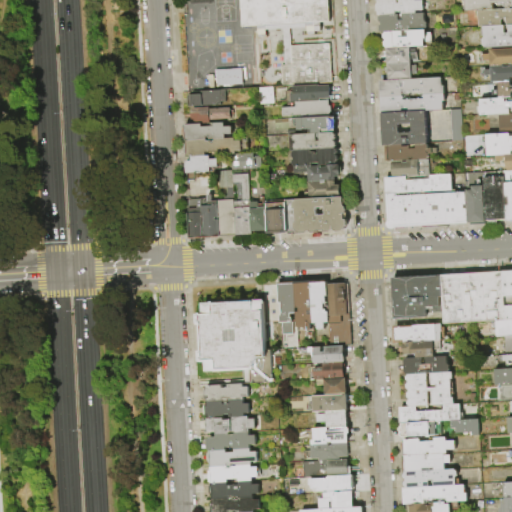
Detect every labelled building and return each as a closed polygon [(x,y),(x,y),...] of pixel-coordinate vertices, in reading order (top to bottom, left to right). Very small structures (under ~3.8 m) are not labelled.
[(327,0),(329,22),(320,23),(321,31),(315,32),(315,36),(307,36),(306,28),(290,29),(291,46),(283,47),(282,29),(266,30),(266,38),(258,38),(258,27),(242,28),(239,0),(327,0)] [(397,0),(397,4),(399,4),(399,0),(423,0),(423,3),(427,3),(428,9),(424,9),(424,10),(416,11),(416,14),(403,14),(402,14),(402,12),(395,12),(395,15),(380,16),(378,16),(378,12),(377,10),(376,5),(378,3),(377,0),(397,0)] [(479,11),(467,12),(467,10),(465,8),(465,5),(466,4),(466,3),(464,0),(511,0),(511,7),(510,7),(511,9),(505,9),(505,3),(493,3),(493,10),(489,10),(489,8),(484,8),(485,10),(479,11)] [(483,27),(480,27),(479,18),(476,18),(476,12),(479,12),(479,11),(485,10),(489,10),(493,10),(505,9),(511,9),(511,24),(508,25),(507,25),(507,19),(502,20),(502,26),(483,27)] [(395,15),(398,15),(398,20),(403,20),(403,14),(416,14),(424,13),(424,21),(426,23),(427,27),(425,30),(409,31),(402,31),(385,32),(382,32),(380,31),(380,26),(382,25),(381,23),(380,22),(379,17),(380,17),(380,16),(395,15)] [(511,46),(485,48),(485,47),(482,45),(482,40),(484,37),(484,36),(481,36),(481,30),(483,30),(483,27),(502,26),(504,26),(505,34),(508,33),(508,25),(511,24),(511,46)] [(425,30),(425,33),(431,33),(432,43),(424,43),(424,46),(409,47),(387,48),(386,48),(384,46),(384,42),(386,40),(383,37),(383,35),(385,32),(402,31),(403,38),(409,37),(409,31),(425,30)] [(329,44),(291,46),(283,47),(285,65),(281,66),(282,86),(331,83),(329,44)] [(387,48),(409,47),(410,49),(415,49),(416,59),(410,59),(410,63),(388,64),(387,48)] [(491,66),(490,60),(484,61),(483,54),(490,54),(490,50),(511,48),(511,64),(511,65),(510,63),(504,64),(502,66),(491,66)] [(388,64),(410,63),(411,66),(416,65),(417,74),(411,75),(412,79),(388,80),(388,64)] [(498,82),(492,82),(491,76),(485,76),(484,70),(491,69),(491,66),(502,66),(503,65),(504,67),(510,67),(511,65),(511,64),(511,78),(511,81),(498,82)] [(240,69),(214,71),(215,86),(241,85),(240,69)] [(379,81),(441,78),(442,86),(444,85),(444,93),(424,95),(424,91),(402,92),(402,96),(381,97),(380,97),(379,81)] [(511,98),(505,98),(499,98),(499,95),(493,95),(493,90),(499,89),(498,82),(511,81),(511,86),(511,85),(511,92),(511,98)] [(294,86),(319,84),(319,86),(330,85),(331,98),(296,100),(297,102),(291,103),(291,100),(287,100),(286,91),(292,91),(292,94),(294,94),(294,86)] [(260,88),(274,87),(275,104),(261,105),(260,88)] [(190,92),(226,90),(227,102),(221,102),(222,105),(190,107),(190,92)] [(444,93),(445,101),(443,101),(444,109),(425,110),(382,113),(381,97),(402,96),(402,99),(424,98),(424,95),(444,93)] [(511,107),(509,108),(510,114),(499,115),(481,116),(481,114),(478,114),(477,107),(480,107),(480,99),(499,98),(505,98),(505,102),(511,101),(511,107)] [(297,102),(330,100),(330,105),(332,106),(332,112),(331,113),(331,115),(311,116),(311,117),(301,118),(301,116),(284,117),(283,108),(297,107),(297,102)] [(203,124),(194,124),(193,120),(192,120),(191,108),(210,107),(210,109),(230,108),(231,119),(210,120),(210,123),(203,124)] [(450,110),(460,109),(462,140),(452,141),(450,110)] [(382,113),(425,110),(427,143),(384,145),(382,113)] [(499,115),(510,114),(511,114),(511,131),(500,132),(499,115)] [(298,119),(331,117),(331,120),(333,121),(333,127),(331,129),(322,130),(323,133),(320,133),(317,133),(312,134),(312,129),(298,130),(298,119)] [(187,141),(186,141),(186,139),(184,137),(184,130),(185,127),(185,125),(194,124),(203,124),(203,127),(214,126),(214,123),(225,123),(225,126),(232,126),(233,134),(225,134),(226,139),(216,139),(210,139),(210,137),(207,137),(207,140),(206,140),(187,141)] [(312,134),(317,133),(317,141),(320,141),(320,133),(323,133),(334,132),(334,133),(336,135),(337,138),(335,140),(335,141),(337,143),(337,146),(335,148),(295,151),(290,151),(289,135),(312,134)] [(486,134),(510,133),(510,137),(511,136),(511,155),(496,156),(488,156),(486,134)] [(232,155),(217,155),(216,152),(206,153),(207,156),(192,157),(188,157),(188,154),(186,153),(186,145),(187,144),(187,141),(206,140),(207,142),(216,141),(216,139),(226,139),(235,138),(236,141),(242,141),(242,151),(236,151),(236,154),(232,155)] [(386,146),(402,145),(403,146),(409,146),(409,149),(416,148),(415,144),(426,143),(428,146),(428,148),(436,148),(437,154),(428,154),(429,157),(427,159),(413,160),(412,158),(410,158),(410,160),(392,161),(387,162),(386,146)] [(335,148),(338,148),(338,153),(337,154),(339,156),(339,160),(337,162),(337,164),(327,164),(328,165),(320,166),(320,164),(312,164),(313,166),(295,167),(295,166),(293,164),(293,161),(295,159),(295,158),(293,157),(293,153),(295,152),(295,151),(335,148)] [(233,170),(232,155),(236,154),(260,153),(261,168),(233,170)] [(511,155),(511,170),(508,171),(506,169),(506,161),(496,162),(496,156),(511,155)] [(207,156),(210,156),(211,159),(218,159),(219,167),(211,167),(211,172),(201,173),(201,171),(197,171),(197,173),(187,173),(187,161),(192,161),(192,157),(207,156)] [(410,160),(413,160),(427,159),(429,159),(430,175),(407,177),(393,178),(392,161),(410,160)] [(295,167),(313,166),(320,166),(328,165),(339,165),(340,165),(341,175),(340,175),(340,176),(336,177),(336,181),(309,182),(309,172),(295,173),(295,167)] [(250,202),(252,231),(252,235),(237,236),(235,200),(234,187),(233,187),(233,195),(227,195),(226,187),(225,188),(224,171),(238,170),(238,174),(249,174),(250,202)] [(486,212),(484,173),(501,172),(502,177),(503,177),(504,184),(506,220),(506,222),(487,223),(486,212)] [(393,178),(407,177),(407,180),(430,179),(430,175),(451,174),(452,190),(397,194),(387,194),(386,178),(393,178)] [(309,182),(336,181),(337,181),(337,185),(341,185),(341,197),(310,199),(309,182)] [(465,192),(467,191),(473,190),(472,187),(483,186),(485,212),(486,212),(487,223),(487,224),(470,225),(470,223),(469,223),(468,210),(466,209),(466,204),(468,203),(466,201),(465,192)] [(387,194),(397,194),(397,196),(465,192),(466,201),(466,204),(466,209),(467,223),(395,228),(393,229),(391,229),(389,228),(387,225),(387,223),(388,222),(387,194)] [(310,199),(341,197),(343,197),(344,205),(347,207),(347,213),(344,213),(345,220),(347,220),(347,225),(345,228),(345,229),(344,229),(342,231),(337,232),(335,230),(333,230),(331,232),(325,232),(325,230),(319,231),(319,233),(313,233),(310,231),(308,231),(307,233),(301,234),(299,232),(288,233),(286,200),(310,199)] [(204,238),(190,239),(188,213),(190,213),(189,209),(190,209),(190,200),(198,199),(199,208),(202,208),(204,238)] [(237,236),(220,237),(218,201),(235,200),(237,236)] [(288,233),(268,234),(268,231),(267,209),(266,201),(286,200),(288,233)] [(218,201),(220,237),(204,238),(202,208),(202,206),(208,206),(208,201),(218,201)] [(268,231),(252,231),(250,202),(258,202),(259,209),(267,209),(268,231)] [(511,271),(503,272),(504,298),(511,297),(511,305),(505,306),(506,321),(511,320),(511,271)] [(441,276),(444,313),(444,324),(445,324),(497,321),(506,321),(505,306),(504,298),(503,272),(441,276)] [(393,279),(395,322),(409,321),(409,319),(427,318),(427,314),(444,313),(441,276),(393,279)] [(328,284),(337,284),(337,282),(344,282),(346,280),(349,284),(348,285),(350,314),(329,315),(329,312),(328,284)] [(309,282),(327,281),(328,296),(327,296),(327,304),(325,304),(325,310),(327,310),(327,312),(329,312),(329,315),(330,323),(325,323),(325,330),(319,330),(318,324),(311,324),(311,308),(317,308),(317,306),(313,306),(312,301),(310,301),(309,282)] [(298,327),(298,335),(294,335),(294,334),(283,335),(283,324),(281,324),(280,317),(283,316),(282,304),(280,304),(279,285),(279,283),(295,282),(297,308),(297,313),(297,314),(292,314),(292,315),(294,315),(294,317),(292,317),(292,321),(294,321),(297,321),(298,327)] [(298,327),(300,328),(305,328),(305,330),(312,330),(311,324),(311,308),(310,301),(309,282),(295,282),(297,308),(299,308),(299,313),(297,313),(297,314),(297,321),(298,327)] [(211,302),(256,300),(256,301),(263,301),(265,342),(265,350),(271,350),(272,356),(275,356),(275,358),(281,358),(281,365),(275,365),(275,368),(272,368),(273,379),(276,379),(276,383),(244,384),(228,385),(222,385),(207,386),(200,386),(200,383),(244,381),(244,370),(206,372),(206,362),(200,363),(199,351),(201,351),(201,340),(200,325),(198,325),(197,314),(203,314),(203,304),(211,304),(211,302)] [(329,315),(350,314),(352,346),(345,346),(331,347),(330,323),(329,315)] [(506,321),(511,320),(511,337),(505,337),(498,338),(497,329),(492,330),(492,324),(496,323),(497,321),(506,321)] [(403,343),(394,343),(394,327),(402,327),(444,324),(445,324),(446,340),(444,341),(403,343)] [(423,358),(416,359),(416,355),(404,356),(404,354),(403,354),(403,345),(404,345),(403,343),(444,341),(445,345),(441,345),(442,350),(434,350),(435,358),(426,358),(423,358)] [(331,347),(345,346),(345,363),(344,363),(324,364),(315,364),(313,361),(313,357),(315,355),(315,353),(302,354),(302,350),(309,349),(309,348),(331,347)] [(408,375),(407,375),(405,374),(405,369),(407,368),(407,367),(405,365),(404,361),(406,359),(416,359),(423,358),(423,365),(427,365),(426,358),(435,358),(447,357),(448,364),(450,366),(450,370),(448,372),(448,373),(432,374),(428,374),(408,375)] [(324,364),(344,363),(344,364),(345,365),(346,368),(345,369),(345,370),(351,370),(351,374),(345,374),(345,379),(319,380),(319,372),(324,372),(324,364)] [(495,370),(511,369),(511,385),(503,386),(496,386),(495,370)] [(417,407),(410,407),(408,406),(408,402),(410,401),(410,400),(408,398),(408,393),(409,392),(409,391),(407,389),(407,384),(409,383),(409,382),(407,381),(407,377),(408,375),(428,374),(428,388),(437,388),(437,386),(432,386),(432,374),(448,373),(453,373),(453,379),(451,379),(452,384),(453,383),(454,393),(452,394),(452,399),(454,399),(455,405),(444,406),(433,406),(433,392),(429,392),(429,406),(417,407)] [(345,379),(347,379),(347,395),(326,396),(325,387),(318,387),(318,380),(319,380),(345,379)] [(207,403),(207,401),(205,398),(205,391),(207,389),(207,386),(222,385),(224,389),(228,389),(228,385),(244,384),(244,387),(249,387),(249,397),(244,397),(244,401),(230,401),(230,399),(224,400),(224,402),(207,403)] [(511,385),(511,401),(504,402),(504,400),(502,400),(502,396),(504,395),(503,386),(511,385)] [(326,396),(347,395),(349,395),(349,397),(355,396),(355,401),(349,401),(349,402),(348,402),(348,411),(347,411),(327,412),(314,413),(313,397),(326,396)] [(233,418),(230,418),(230,415),(224,415),(224,418),(209,419),(209,416),(207,417),(207,415),(205,416),(205,407),(206,407),(206,405),(208,405),(207,403),(224,402),(224,404),(231,404),(230,401),(244,401),(245,404),(250,404),(251,414),(245,414),(245,417),(233,418)] [(399,408),(410,407),(417,407),(417,413),(444,411),(444,406),(455,405),(460,405),(461,421),(451,421),(441,422),(402,424),(400,424),(399,408)] [(327,412),(347,411),(347,413),(353,412),(353,417),(348,417),(348,427),(328,428),(328,423),(318,423),(318,414),(327,414),(327,412)] [(250,433),(236,433),(236,432),(231,433),(230,434),(218,434),(217,432),(209,432),(207,429),(207,422),(208,419),(209,419),(224,418),(225,418),(226,420),(233,420),(233,418),(245,417),(249,417),(250,419),(256,419),(256,429),(250,429),(250,433)] [(461,421),(479,420),(480,436),(472,436),(472,433),(457,434),(457,429),(452,429),(451,421),(461,421)] [(402,424),(441,422),(442,436),(402,438),(400,436),(400,429),(402,427),(402,424)] [(348,427),(350,429),(350,433),(348,435),(349,436),(353,436),(354,441),(349,442),(349,444),(333,444),(333,443),(329,443),(329,445),(313,445),(312,441),(315,441),(314,429),(328,428),(348,427)] [(210,452),(208,452),(207,438),(217,437),(217,434),(218,434),(230,434),(230,435),(236,435),(236,433),(250,433),(250,436),(256,435),(257,445),(251,445),(251,450),(235,450),(235,447),(227,448),(227,451),(210,452)] [(444,454),(404,456),(404,451),(402,451),(402,442),(403,442),(403,440),(421,439),(421,442),(434,441),(434,438),(446,438),(447,441),(455,441),(456,450),(447,450),(447,454),(444,454)] [(313,445),(329,445),(333,444),(349,444),(350,443),(350,446),(348,446),(349,457),(340,458),(340,461),(320,462),(320,459),(312,459),(311,445),(313,445)] [(211,466),(211,464),(209,461),(208,455),(210,452),(227,451),(227,453),(235,453),(235,450),(251,450),(251,452),(258,452),(258,462),(252,462),(252,464),(238,465),(232,465),(232,464),(228,464),(228,465),(211,466)] [(405,472),(403,472),(402,456),(404,456),(444,454),(444,456),(450,456),(451,464),(444,464),(445,470),(405,472)] [(320,462),(340,461),(348,460),(349,467),(351,467),(351,468),(359,467),(359,471),(351,471),(352,476),(328,477),(305,478),(304,462),(320,462)] [(212,483),(210,483),(209,472),(211,471),(211,466),(228,465),(228,469),(232,469),(232,467),(238,467),(238,465),(252,464),(252,468),(258,468),(259,477),(253,478),(253,481),(240,482),(239,480),(228,480),(229,482),(212,483)] [(405,472),(445,470),(455,470),(455,471),(458,472),(458,476),(455,477),(456,486),(434,487),(434,481),(428,481),(429,487),(406,489),(403,487),(403,483),(405,481),(405,479),(403,479),(403,475),(405,472)] [(352,476),(356,476),(359,476),(360,480),(356,481),(355,482),(355,489),(353,489),(353,491),(336,491),(334,493),(330,493),(328,492),(318,492),(318,489),(312,490),(312,486),(310,486),(310,479),(327,479),(328,477),(352,476)] [(213,499),(213,496),(211,493),(211,488),(212,485),(212,483),(229,482),(229,485),(240,485),(240,482),(253,481),(253,485),(259,484),(260,494),(254,494),(254,497),(239,498),(234,498),(234,497),(230,497),(230,498),(213,499)] [(408,505),(404,505),(403,489),(406,489),(429,487),(434,487),(456,486),(465,486),(465,494),(468,494),(468,502),(459,502),(450,503),(447,503),(447,499),(425,500),(425,504),(424,504),(408,505)] [(330,493),(334,493),(359,492),(359,498),(354,498),(354,508),(333,509),(333,502),(331,502),(331,509),(320,510),(320,499),(325,499),(325,493),(330,493)] [(211,511),(211,504),(213,504),(213,499),(230,498),(230,500),(230,501),(234,501),(234,500),(240,499),(239,498),(254,497),(254,500),(260,500),(261,510),(255,510),(255,511),(211,511)] [(511,511),(500,511),(500,509),(502,508),(501,500),(505,499),(511,498),(511,511)] [(408,511),(408,505),(424,504),(424,506),(433,506),(433,504),(441,503),(441,505),(450,505),(450,503),(459,502),(459,509),(451,509),(451,511),(408,511)]
